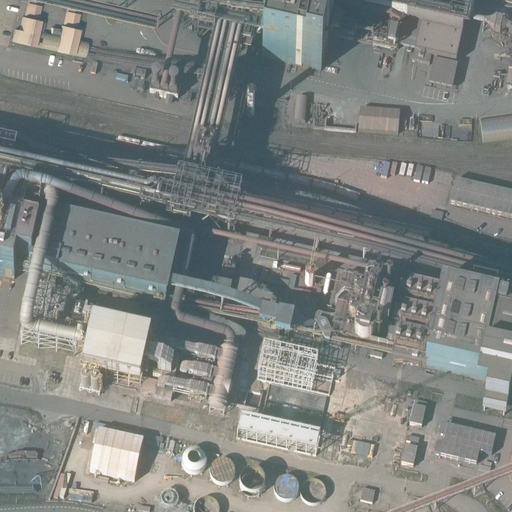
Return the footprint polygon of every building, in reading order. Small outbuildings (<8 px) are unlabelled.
[(14,32),(12,42),(32,47),(33,47),(36,32),(36,31),(38,22),(38,21),(37,21),(41,0),(27,0),(24,16),(24,18),(22,17),(19,31),(14,30),(14,32)] [(58,36),(55,51),(71,55),(75,40),(77,31),(77,30),(75,29),(76,25),(76,24),(81,0),(68,0),(63,25),(62,26),(61,26),(58,36)] [(262,58),(268,60),(289,64),(291,65),(297,66),(301,67),(309,69),(311,70),(315,70),(318,71),(320,72),(321,69),(323,61),(327,39),(328,37),(333,14),(308,9),(289,5),(287,4),(275,1),(269,0),(266,14),(263,13),(262,18),(265,19),(262,31),(267,33),(266,41),(262,58)] [(430,58),(448,62),(455,63),(462,32),(469,0),(297,0),(336,9),(403,24),(400,34),(397,50),(403,52),(404,52),(413,54),(412,59),(412,62),(417,63),(420,64),(428,66),(429,66),(430,58)] [(355,32),(354,32),(346,30),(339,29),(338,28),(336,37),(337,38),(352,41),(353,41),(372,46),(374,46),(390,50),(392,41),(392,40),(376,37),(374,37),(355,32)] [(36,32),(33,47),(55,51),(58,36),(36,32)] [(85,47),(86,44),(86,42),(82,41),(79,41),(75,40),(71,55),(83,58),(83,55),(85,47)] [(29,52),(28,57),(46,61),(47,56),(29,52)] [(47,56),(46,61),(63,65),(64,60),(47,56)] [(500,78),(511,81),(511,58),(507,57),(500,78)] [(450,80),(429,75),(427,86),(451,91),(456,67),(453,66),(450,80)] [(134,70),(133,76),(140,77),(144,78),(146,72),(134,70)] [(214,86),(215,87),(227,89),(228,89),(240,92),(241,92),(242,92),(244,81),(243,81),(231,78),(229,78),(217,75),(216,75),(216,76),(208,74),(207,74),(205,84),(214,86)] [(151,82),(150,87),(149,93),(154,94),(160,95),(167,97),(172,98),(177,99),(179,93),(180,88),(175,87),(169,86),(162,84),(157,83),(151,82)] [(306,110),(307,99),(296,98),(294,123),(304,124),(306,110)] [(400,115),(359,111),(357,133),(397,137),(400,115)] [(511,115),(479,120),(482,144),(511,140),(511,115)] [(449,205),(511,219),(511,194),(454,181),(453,187),(449,205)] [(14,225),(19,213),(11,209),(5,222),(14,225)] [(38,235),(0,226),(0,276),(13,280),(16,272),(46,279),(44,286),(55,288),(57,281),(166,305),(177,252),(86,232),(89,218),(72,214),(69,228),(51,224),(54,210),(45,210),(42,222),(41,222),(38,235)] [(235,267),(225,265),(222,276),(216,275),(211,296),(227,300),(235,267)] [(383,285),(344,276),(330,338),(369,346),(383,285)] [(511,311),(409,288),(393,362),(511,388),(511,383),(511,311)] [(148,328),(149,326),(104,316),(76,310),(74,309),(73,311),(73,314),(72,318),(71,320),(70,324),(104,331),(113,333),(145,341),(148,328)] [(150,352),(163,354),(174,357),(180,358),(182,350),(183,345),(163,340),(163,342),(153,340),(153,342),(151,341),(149,349),(151,350),(150,352)] [(184,388),(191,389),(196,366),(194,366),(195,362),(196,359),(195,359),(195,357),(192,356),(187,355),(186,357),(184,356),(183,363),(182,369),(179,380),(178,384),(178,386),(184,388)] [(175,379),(177,368),(178,363),(176,362),(173,361),(162,359),(159,358),(157,358),(152,378),(152,379),(154,380),(157,380),(168,383),(173,384),(174,382),(175,379)] [(257,422),(354,440),(365,380),(268,362),(257,422)] [(141,387),(140,391),(140,392),(141,392),(141,394),(144,394),(151,396),(151,398),(170,402),(171,397),(173,389),(167,387),(156,385),(148,383),(144,382),(143,384),(142,384),(141,387)] [(421,428),(425,412),(426,404),(414,402),(413,409),(409,426),(421,428)] [(438,437),(439,438),(444,439),(443,445),(437,444),(436,443),(434,454),(434,455),(435,456),(444,458),(445,458),(447,459),(455,461),(463,462),(476,465),(479,453),(482,454),(489,456),(491,456),(495,438),(493,438),(486,436),(470,432),(462,431),(454,429),(448,427),(441,425),(439,432),(438,437)] [(405,447),(403,452),(415,455),(416,450),(405,447)] [(402,456),(400,467),(412,469),(414,458),(402,456)] [(355,495),(353,500),(372,505),(373,499),(374,493),(356,489),(355,495)]
